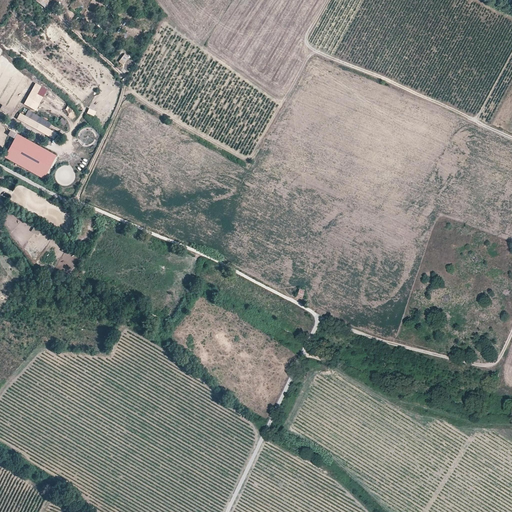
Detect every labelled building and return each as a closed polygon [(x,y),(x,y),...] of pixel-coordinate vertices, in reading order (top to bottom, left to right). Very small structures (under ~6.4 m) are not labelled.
[(115,25),(119,21),(114,16),(104,26),(108,30),(114,24),(115,25)] [(123,66),(130,57),(125,54),(118,63),(123,66)] [(47,89),(35,83),(24,104),(35,110),(47,89)] [(3,105),(0,108),(0,110),(7,115),(10,110),(3,105)] [(20,113),(17,119),(54,140),(57,134),(20,113)] [(58,122),(64,127),(68,122),(61,118),(58,122)] [(57,156),(18,135),(5,158),(44,180),(57,156)] [(39,236),(41,231),(33,227),(31,232),(39,236)] [(302,299),(305,290),(299,288),(296,297),(302,299)]
